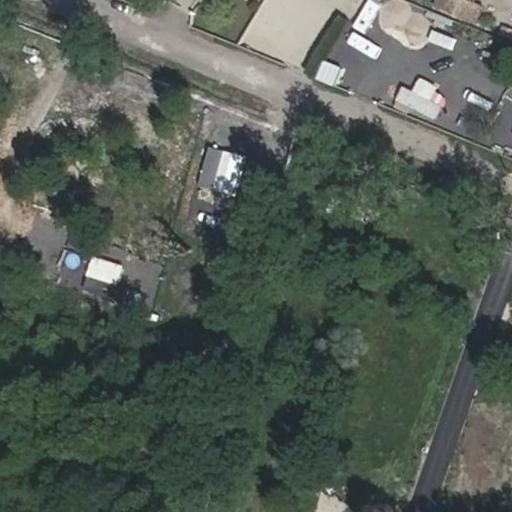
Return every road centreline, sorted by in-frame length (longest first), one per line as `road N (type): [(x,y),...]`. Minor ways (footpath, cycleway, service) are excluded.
road 1 (track): [(78,0),(511,179)]
road 2 (unknown): [(427,511),(511,254)]
